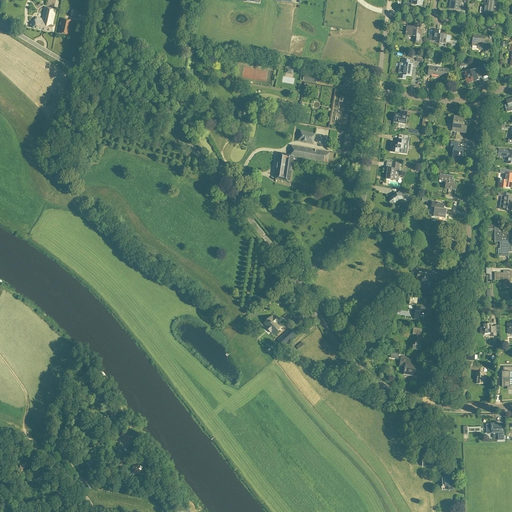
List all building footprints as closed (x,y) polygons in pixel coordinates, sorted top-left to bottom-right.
[(460,0),(450,0),(449,9),(459,10),(460,0)] [(492,0),(483,0),(482,13),(492,15),(494,0),(492,0)] [(35,22),(31,21),(30,27),(53,32),(54,26),(52,26),(55,10),(44,8),(42,19),(36,18),(35,22)] [(72,21),(61,18),(58,33),(69,35),(72,21)] [(421,43),(423,30),(417,29),(417,27),(407,25),(406,34),(416,36),(415,42),(421,43)] [(451,35),(447,35),(438,34),(439,30),(434,29),(433,41),(439,42),(439,43),(446,44),(446,42),(450,42),(451,35)] [(485,37),(473,35),(472,45),(479,46),(478,49),(487,50),(489,42),(484,41),(485,37)] [(400,74),(400,78),(405,79),(406,74),(411,75),(413,64),(413,60),(410,60),(402,59),(402,62),(403,62),(402,74),(400,73),(400,74)] [(449,69),(429,66),(428,75),(431,75),(431,74),(442,76),(442,77),(448,78),(449,69)] [(484,66),(480,67),(468,71),(470,76),(466,77),(468,83),(474,81),(478,81),(478,80),(479,80),(478,76),(482,75),(486,74),(484,66)] [(405,123),(407,112),(401,111),(400,115),(395,114),(394,122),(405,123)] [(450,116),(449,122),(450,124),(453,124),(452,131),(465,133),(466,127),(462,126),(463,118),(454,117),(454,115),(453,116),(450,116)] [(315,134),(301,131),(298,140),(313,143),(315,134)] [(409,136),(399,134),(398,143),(392,142),(391,152),(399,153),(399,154),(402,154),(404,144),(407,145),(407,141),(408,141),(409,136)] [(343,150),(349,151),(351,137),(345,136),(343,150)] [(461,161),(463,149),(457,148),(458,142),(451,141),(450,147),(454,148),(452,159),(461,161)] [(292,145),(290,155),(293,156),(318,160),(319,154),(314,153),(315,150),(292,145)] [(511,164),(511,150),(499,149),(498,155),(507,157),(506,163),(511,164)] [(330,152),(315,150),(314,153),(319,154),(318,160),(328,162),(330,152)] [(293,156),(290,155),(279,154),(276,178),(290,182),(293,156)] [(400,163),(392,162),(387,161),(385,172),(387,173),(386,179),(394,180),(398,180),(400,170),(399,170),(400,163)] [(511,187),(511,174),(511,170),(500,168),(500,173),(505,174),(504,180),(502,180),(502,179),(499,179),(498,187),(504,188),(505,187),(511,187)] [(452,176),(440,174),(439,181),(446,182),(445,188),(455,190),(456,183),(451,183),(452,176)] [(411,198),(409,195),(396,193),(390,198),(390,202),(394,204),(398,202),(408,203),(411,198)] [(510,210),(511,198),(511,197),(508,197),(509,194),(502,193),(501,196),(504,196),(502,209),(510,210)] [(445,218),(446,214),(446,209),(444,208),(444,204),(432,202),(431,207),(434,207),(434,212),(433,216),(445,218)] [(503,233),(495,233),(495,242),(500,242),(500,257),(509,256),(509,252),(511,252),(511,241),(506,241),(506,233),(503,233)] [(424,252),(440,250),(438,241),(430,242),(430,245),(423,246),(424,252)] [(430,270),(412,267),(411,273),(418,273),(417,276),(417,279),(422,280),(421,288),(430,289),(432,276),(429,275),(430,270)] [(511,276),(511,271),(503,271),(503,272),(494,273),(494,280),(499,280),(499,277),(503,277),(503,286),(503,288),(511,288),(511,286),(511,276)] [(424,298),(413,297),(410,296),(409,305),(416,306),(414,319),(419,319),(419,318),(426,319),(428,306),(426,305),(427,299),(424,298)] [(268,319),(264,323),(267,325),(274,333),(281,327),(277,322),(278,321),(274,316),(273,317),(272,316),(268,319)] [(484,325),(484,328),(480,328),(480,334),(491,333),(491,336),(496,336),(496,334),(499,333),(498,325),(495,325),(495,327),(491,327),(491,324),(484,325)] [(420,338),(422,329),(413,328),(413,333),(417,334),(415,345),(413,344),(412,349),(421,351),(421,346),(422,346),(423,339),(420,338)] [(286,333),(278,340),(284,346),(292,339),(286,333)] [(304,345),(301,342),(296,346),(299,350),(304,345)] [(411,359),(401,358),(400,367),(405,368),(404,374),(416,376),(417,366),(411,365),(411,359)] [(468,363),(467,370),(477,371),(477,372),(476,372),(475,383),(483,384),(483,380),(485,380),(485,376),(483,376),(484,373),(482,372),(483,367),(472,366),(472,363),(468,363)] [(511,366),(507,367),(507,371),(502,371),(502,387),(508,387),(508,389),(511,388),(511,366)] [(92,384),(87,390),(88,391),(89,391),(90,391),(88,394),(90,396),(97,388),(92,384)] [(109,412),(113,417),(120,411),(116,406),(109,412)] [(501,428),(501,424),(486,424),(486,431),(492,431),(492,432),(498,432),(498,440),(505,440),(504,428),(501,428)] [(126,435),(123,438),(121,436),(118,439),(120,441),(122,440),(128,447),(133,442),(126,435)] [(139,465),(135,463),(132,470),(133,470),(132,472),(134,473),(139,474),(139,473),(139,474),(141,470),(138,469),(139,465)] [(446,476),(442,476),(443,490),(454,489),(453,486),(454,486),(454,485),(453,485),(452,476),(453,476),(453,470),(446,471),(446,476)] [(38,482),(44,478),(45,480),(47,479),(45,477),(46,477),(43,473),(35,478),(38,482)] [(119,474),(114,481),(121,486),(123,483),(126,485),(129,481),(119,474)] [(56,488),(54,491),(58,495),(55,498),(57,500),(62,495),(56,488)]
